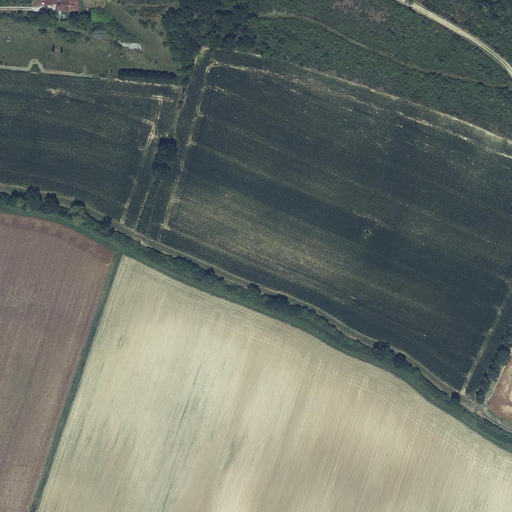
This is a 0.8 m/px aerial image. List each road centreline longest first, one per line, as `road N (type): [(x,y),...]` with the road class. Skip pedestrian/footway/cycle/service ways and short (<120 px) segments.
road 1 (track): [(0,189),(69,204),(313,307),(404,355),(511,428)]
road 2 (track): [(511,73),(403,0)]
